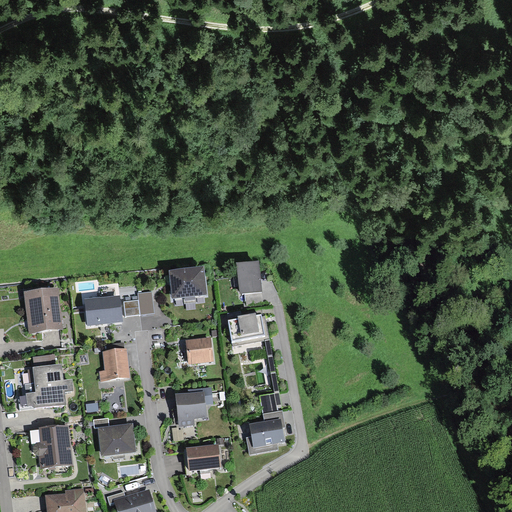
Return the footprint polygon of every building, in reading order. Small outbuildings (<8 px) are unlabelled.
[(260,265),(237,268),(241,296),(263,293),(262,282),(260,265)] [(205,270),(170,274),(171,284),(173,301),(209,297),(205,270)] [(59,291),(25,296),(31,336),(65,331),(63,319),(59,291)] [(153,293),(139,294),(140,301),(142,316),(156,314),(153,293)] [(117,300),(86,303),(89,327),(124,324),(121,299),(117,300)] [(124,303),(126,318),(142,316),(140,301),(124,303)] [(262,317),(227,325),(232,347),(267,339),(263,320),(262,317)] [(206,341),(186,344),(188,366),(214,363),(212,341),(206,341)] [(128,350),(103,353),(106,373),(100,373),(101,383),(131,379),(129,358),(128,350)] [(33,371),(35,386),(27,387),(29,396),(23,397),(24,410),(67,405),(65,395),(71,394),(75,394),(74,382),(65,383),(63,367),(33,371)] [(186,396),(176,397),(180,428),(196,426),(195,420),(208,419),(207,408),(214,406),(213,388),(188,391),(189,395),(186,396)] [(275,395),(260,398),(264,424),(281,421),(282,425),(283,430),(287,429),(284,412),(279,413),(275,395)] [(110,429),(109,419),(93,421),(94,430),(99,430),(110,429)] [(282,425),(281,421),(264,424),(250,428),(252,437),(247,438),(251,457),(279,451),(277,445),(286,443),(283,430),(282,425)] [(110,429),(99,430),(102,458),(138,454),(135,426),(118,428),(110,429)] [(68,427),(40,431),(40,433),(42,445),(38,445),(35,448),(35,452),(35,456),(39,458),(41,470),(73,466),(72,456),(68,427)] [(42,445),(40,433),(30,433),(33,459),(39,458),(35,456),(35,452),(35,448),(38,445),(42,445)] [(220,448),(189,451),(189,458),(191,473),(222,469),(220,448)] [(66,495),(46,497),(47,511),(87,511),(84,489),(66,491),(66,493),(66,495)] [(124,494),(109,498),(111,506),(115,505),(117,511),(158,511),(152,491),(130,497),(126,499),(124,494)]
